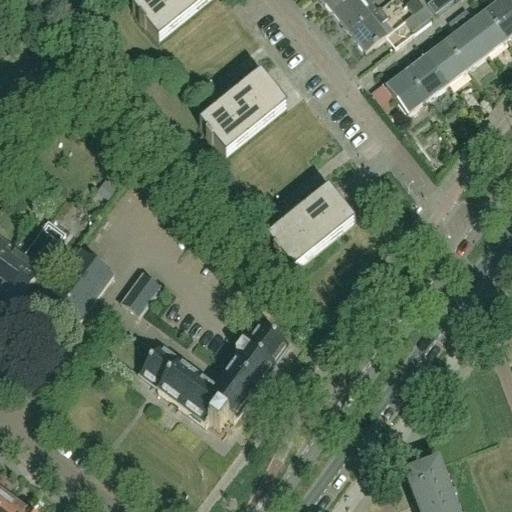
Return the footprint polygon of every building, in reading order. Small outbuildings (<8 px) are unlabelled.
[(187,22),(169,0),(151,0),(133,15),(132,14),(131,15),(139,25),(138,25),(144,33),(145,32),(158,48),(159,47),(158,46),(187,22)] [(169,0),(187,22),(214,0),(169,0)] [(353,1),(352,0),(316,0),(331,18),(353,1)] [(348,39),(380,13),(379,12),(377,14),(365,0),(354,0),(353,1),(331,18),(348,39)] [(411,36),(431,21),(423,11),(414,0),(399,0),(413,19),(404,25),(411,36)] [(434,18),(453,3),(450,0),(437,0),(427,9),(434,18)] [(511,8),(511,7),(506,0),(499,0),(494,5),(496,8),(485,17),(507,46),(511,41),(511,8)] [(386,42),(377,31),(388,23),(380,13),(348,39),(365,59),(386,42)] [(507,46),(485,17),(478,22),(476,19),(472,22),(466,14),(457,22),(465,32),(487,61),(507,46)] [(468,76),(487,61),(465,32),(457,22),(448,28),(454,35),(450,38),(453,42),(445,47),(468,76)] [(468,76),(445,47),(434,56),(431,52),(423,58),(447,91),(468,76)] [(447,91),(423,58),(414,65),(417,69),(406,77),(428,106),(447,91)] [(428,106),(406,77),(394,86),(391,82),(382,90),(390,100),(408,123),(408,122),(408,121),(428,106)] [(287,113),(260,80),(260,81),(230,105),(255,137),(285,113),(286,114),(287,113)] [(255,137),(230,105),(230,106),(222,112),(219,114),(200,129),(199,128),(198,129),(206,139),(205,140),(211,148),(212,147),(225,163),(226,162),(225,161),(255,137)] [(329,196),(328,195),(327,196),(328,196),(298,220),(323,252),(353,228),(354,229),(355,228),(329,196)] [(72,243),(89,232),(79,217),(62,229),(72,243)] [(323,252),(298,220),(297,221),(290,227),(288,228),(268,244),(267,243),(266,244),(274,254),(273,255),(279,263),(280,262),(293,278),(294,277),(293,276),(298,272),(323,252)] [(26,262),(16,255),(0,276),(0,283),(5,288),(0,294),(18,308),(43,275),(41,274),(62,245),(46,234),(26,262)] [(0,276),(16,255),(0,243),(0,276)] [(76,332),(113,282),(80,258),(40,312),(73,336),(76,332)] [(137,324),(159,294),(158,293),(142,282),(120,311),(137,324)] [(181,367),(175,362),(170,358),(161,352),(157,356),(140,380),(153,389),(155,391),(159,394),(158,396),(159,397),(160,398),(171,406),(173,408),(178,412),(180,413),(192,422),(193,423),(207,433),(207,432),(209,429),(219,436),(229,424),(234,428),(252,404),(253,403),(254,401),(256,399),(260,394),(261,392),(268,383),(269,381),(273,376),(275,374),(276,373),(274,371),(275,369),(279,363),(281,361),(289,350),(275,340),(261,329),(251,343),(247,347),(247,349),(245,350),(244,349),(243,348),(236,357),(236,358),(241,361),(240,362),(232,373),(231,374),(226,381),(222,385),(217,392),(213,393),(212,393),(208,390),(206,389),(204,387),(182,370),(180,369),(181,367)] [(454,511),(438,468),(405,481),(417,511),(454,511)] [(4,496),(0,493),(0,511),(2,511),(9,503),(3,498),(4,496)] [(24,511),(21,509),(19,510),(9,503),(2,511),(24,511)]
